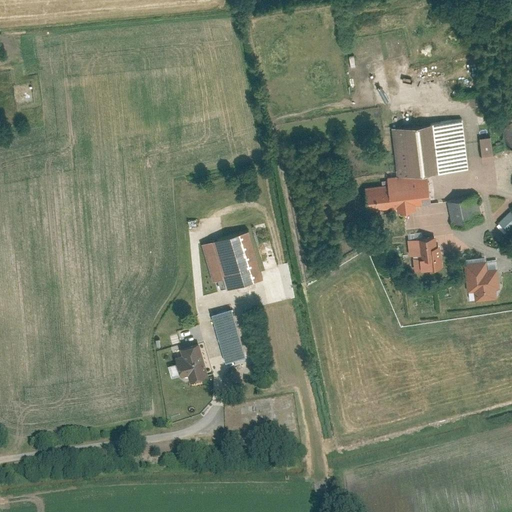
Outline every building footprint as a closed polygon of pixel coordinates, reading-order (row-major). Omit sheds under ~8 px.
[(367,190),(369,209),(430,200),(426,169),(466,165),(461,119),(397,126),(404,178),(394,179),(395,186),(367,190)] [(511,123),(510,124),(508,125),(505,127),(503,130),(502,133),(501,136),(501,139),(502,142),(502,145),(504,147),(506,150),(509,152),(511,153),(511,123)] [(478,135),(479,158),(491,157),(490,134),(478,135)] [(453,226),(480,222),(476,198),(450,202),(453,226)] [(248,231),(202,245),(213,279),(217,278),(220,288),(260,275),(248,231)] [(413,268),(439,264),(435,236),(409,240),(413,268)] [(495,258),(463,262),(468,301),(500,297),(495,258)] [(229,306),(213,311),(227,362),(244,357),(229,306)] [(207,381),(206,379),(199,347),(180,351),(183,361),(174,363),(178,381),(187,379),(189,385),(207,381)]
